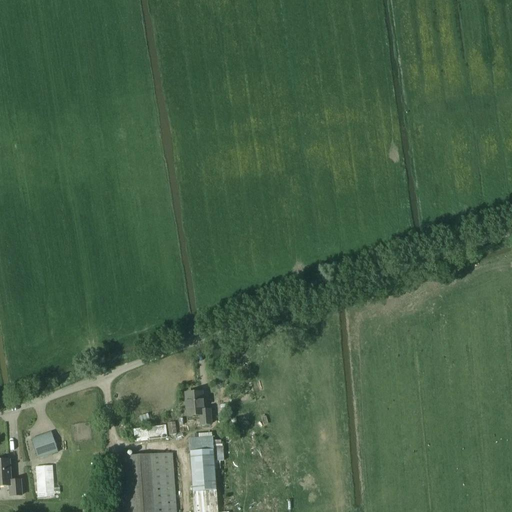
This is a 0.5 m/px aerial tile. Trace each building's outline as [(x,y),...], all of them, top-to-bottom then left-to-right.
[(210,411),(202,411),(201,394),(186,395),(187,416),(200,415),(201,426),(211,425),(210,411)] [(134,428),(135,440),(169,438),(169,426),(134,428)] [(51,433),(32,440),(38,459),(58,453),(51,433)] [(223,511),(220,511),(216,434),(192,436),(196,511),(230,511),(231,511),(223,511)] [(119,511),(176,511),(173,454),(116,458),(119,511)] [(0,486),(10,486),(11,497),(21,496),(20,481),(10,482),(9,461),(0,461),(0,486)] [(37,497),(54,496),(53,466),(36,467),(37,497)]
